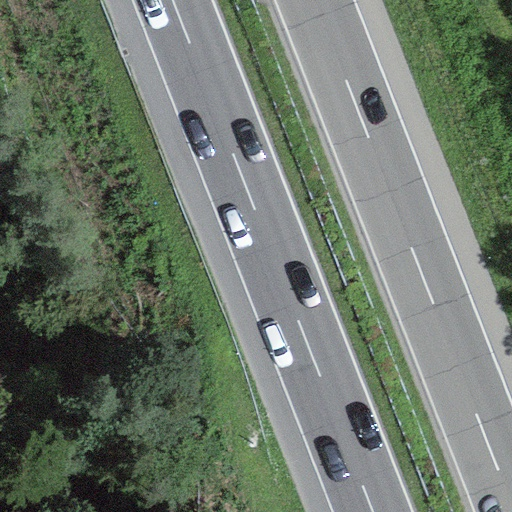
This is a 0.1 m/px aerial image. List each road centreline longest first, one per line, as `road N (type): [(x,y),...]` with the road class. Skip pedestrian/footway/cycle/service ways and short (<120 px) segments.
road 1 (motorway): [(172,0),(372,511)]
road 2 (motorway): [(511,505),(314,0)]
